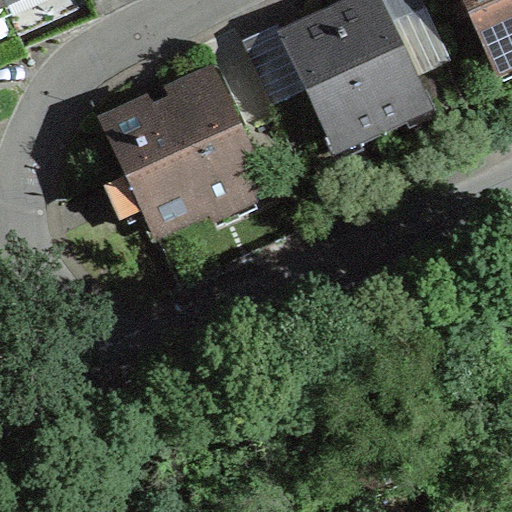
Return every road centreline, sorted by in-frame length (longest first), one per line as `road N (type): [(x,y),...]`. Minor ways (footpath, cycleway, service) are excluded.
road 1 (residential): [(81,388),(21,170),(28,128),(49,88),(111,40),(198,0)]
road 2 (tertiary): [(511,193),(81,388)]
